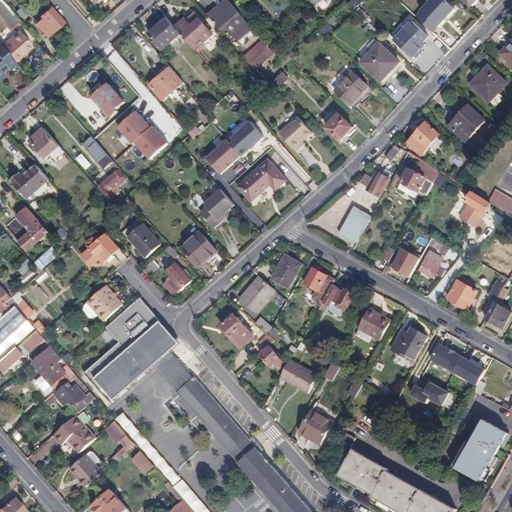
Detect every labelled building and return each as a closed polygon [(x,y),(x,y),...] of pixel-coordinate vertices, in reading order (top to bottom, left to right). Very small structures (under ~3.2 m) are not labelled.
[(228,0),(226,0),(209,16),(221,30),(226,25),(239,39),(252,27),(228,0)] [(430,0),(416,16),(433,32),(455,8),(445,0),(430,0)] [(13,17),(0,2),(0,17),(6,24),(13,17)] [(63,23),(50,9),(42,16),(45,19),(37,26),(47,36),(55,30),(58,31),(62,27),(62,24),(63,23)] [(196,13),(187,20),(193,26),(201,19),(196,13)] [(176,27),(167,18),(149,34),(163,50),(182,34),(176,27)] [(176,27),(182,34),(196,50),(214,33),(201,19),(193,26),(187,20),(186,18),(176,27)] [(430,37),(413,22),(396,42),(409,54),(408,56),(415,62),(427,48),(423,44),(430,37)] [(327,36),(332,29),(326,25),(321,32),(327,36)] [(1,46),(15,62),(33,46),(19,30),(1,46)] [(263,40),(244,57),(256,70),(275,53),(263,40)] [(511,43),(502,55),(511,64),(511,43)] [(399,63),(379,44),(362,63),(382,82),(399,63)] [(7,68),(9,70),(16,63),(15,62),(1,46),(0,45),(0,79),(5,75),(3,72),(7,68)] [(13,75),(21,68),(16,63),(9,70),(13,75)] [(184,82),(171,67),(151,85),(165,100),(184,82)] [(491,103),(508,85),(490,67),(473,86),(491,103)] [(289,79),(284,73),(275,81),(280,86),(280,87),(289,79)] [(351,106),(369,88),(354,74),(336,92),(351,106)] [(280,86),(275,81),(270,85),(270,86),(274,91),(280,86)] [(124,103),(109,85),(95,98),(111,117),(118,112),(117,110),(124,103)] [(284,91),(280,87),(280,86),(274,91),(279,96),(284,91)] [(327,126),(340,113),(326,99),(313,113),(327,126)] [(467,142),(486,122),(470,108),(451,128),(467,142)] [(118,126),(132,143),(135,141),(149,158),(167,142),(152,125),(150,127),(136,110),(118,126)] [(342,142),(354,128),(340,115),(328,128),(342,142)] [(315,134),(300,118),(281,135),(296,151),(315,134)] [(257,145),(265,138),(251,122),(231,140),(234,143),(232,145),(241,156),(243,157),(251,150),(250,149),(256,144),(257,145)] [(440,137),(427,125),(411,142),(424,154),(440,137)] [(193,139),(201,132),(196,126),(189,133),(193,139)] [(45,159),(60,146),(44,129),(30,141),(45,159)] [(114,161),(91,136),(82,144),(88,151),(90,149),(99,158),(102,155),(110,164),(114,161)] [(221,174),(241,156),(232,145),(227,140),(207,158),(221,174)] [(409,154),(403,150),(395,163),(402,167),(402,166),(409,154)] [(288,182),(270,161),(240,187),(254,202),(273,186),(278,191),(288,182)] [(441,173),(422,162),(419,169),(417,168),(415,172),(410,170),(403,182),(428,197),(441,173)] [(27,199),(50,180),(38,166),(23,178),(20,174),(12,182),(27,199)] [(402,166),(402,167),(395,178),(403,182),(410,170),(402,166)] [(384,199),(393,183),(391,181),(391,180),(386,177),(388,173),(381,169),(374,180),(367,176),(363,183),(370,187),(368,190),(384,199)] [(108,196),(127,179),(119,170),(99,187),(108,196)] [(492,205),(511,217),(511,199),(497,190),(489,203),(492,205)] [(236,206),(223,191),(206,206),(208,209),(202,214),(216,229),(222,223),(220,220),(227,214),(236,206)] [(492,205),(489,203),(473,193),(459,216),(464,219),(455,233),(470,241),(492,205)] [(49,232),(28,209),(19,217),(32,232),(21,241),(29,250),(49,232)] [(342,235),(358,245),(372,220),(356,211),(342,235)] [(229,217),(227,214),(220,220),(222,223),(229,217)] [(162,246),(144,225),(130,238),(147,258),(162,246)] [(218,252),(201,233),(183,249),(199,269),(218,252)] [(121,250),(108,236),(100,243),(97,240),(94,239),(90,244),(89,246),(92,250),(84,257),(92,266),(101,258),(106,263),(108,261),(109,263),(115,258),(114,256),(121,250)] [(60,252),(67,247),(62,240),(55,245),(60,252)] [(459,254),(435,241),(432,245),(440,250),(439,251),(455,261),(459,254)] [(41,269),(59,255),(52,247),(34,261),(41,269)] [(171,247),(166,252),(169,256),(172,254),(177,260),(180,257),(171,247)] [(383,259),(390,263),(397,252),(390,248),(383,259)] [(394,267),(412,278),(422,260),(404,250),(394,267)] [(440,267),(444,259),(433,253),(422,271),(434,278),(436,274),(440,267)] [(304,265),(287,257),(275,280),(291,288),(304,265)] [(154,262),(144,271),(150,277),(160,268),(154,262)] [(191,281),(177,266),(167,274),(172,279),(166,284),(174,294),(178,290),(180,292),(191,281)] [(440,267),(436,274),(444,278),(447,271),(440,267)] [(335,283),(337,281),(315,269),(307,283),(320,291),(317,297),(325,301),(335,283)] [(36,276),(38,282),(48,278),(46,273),(36,276)] [(257,314),(277,292),(261,278),(241,300),(257,314)] [(511,285),(511,281),(510,280),(507,286),(497,303),(501,305),(511,285)] [(497,303),(507,286),(499,281),(489,299),(497,303)] [(0,311),(14,299),(0,283),(0,311)] [(345,314),(346,312),(358,291),(349,286),(347,290),(335,283),(325,301),(320,310),(325,312),(329,305),(331,306),(332,310),(342,315),(345,314)] [(478,293),(460,283),(449,300),(469,310),(478,293)] [(124,305),(107,286),(85,305),(84,310),(92,318),(97,318),(100,316),(106,321),(124,305)] [(87,373),(113,403),(156,366),(172,352),(181,344),(155,314),(147,322),(140,315),(149,307),(142,299),(109,327),(111,328),(109,330),(117,340),(119,338),(122,342),(87,373)] [(21,305),(19,307),(28,318),(36,312),(26,300),(21,305)] [(511,313),(496,304),(487,321),(495,325),(498,320),(506,324),(511,314),(511,313)] [(0,361),(37,328),(36,326),(28,318),(19,307),(0,322),(0,361)] [(155,314),(149,307),(140,315),(147,322),(155,314)] [(383,341),(392,325),(380,318),(382,315),(375,311),(364,331),(383,341)] [(222,327),(241,349),(255,337),(236,315),(222,327)] [(380,318),(392,325),(393,321),(382,315),(380,318)] [(263,317),(257,323),(265,330),(270,334),(270,335),(275,327),(263,317)] [(498,320),(495,325),(503,330),(506,324),(498,320)] [(39,330),(43,334),(48,330),(41,322),(36,326),(37,328),(39,330)] [(428,336),(413,328),(410,334),(404,330),(394,348),(415,359),(428,336)] [(9,369),(45,337),(43,334),(39,330),(0,364),(0,368),(1,370),(6,366),(9,369)] [(260,343),(266,349),(270,346),(276,340),(270,335),(270,334),(260,343)] [(433,360),(456,373),(464,357),(456,353),(457,352),(450,348),(449,349),(442,344),(433,360)] [(59,392),(68,383),(73,379),(59,364),(64,359),(52,345),(33,362),(46,377),(38,383),(46,393),(54,386),(59,392)] [(266,349),(261,354),(273,369),(277,366),(281,370),(287,365),(285,363),(287,361),(278,352),(277,353),(270,346),(266,349)] [(179,393),(195,378),(172,352),(156,366),(179,393)] [(456,373),(479,386),(481,383),(488,370),(464,357),(456,373)] [(291,361),(282,378),(310,393),(319,377),(291,361)] [(340,367),(334,362),(324,379),(331,382),(340,367)] [(312,511),(196,377),(195,378),(179,393),(283,511),(312,511)] [(418,384),(426,388),(430,381),(422,377),(418,384)] [(356,398),(364,384),(358,380),(350,394),(356,398)] [(444,406),(451,394),(431,382),(426,391),(418,386),(413,395),(428,404),(431,399),(444,406)] [(82,412),(98,398),(93,393),(88,397),(80,388),(76,391),(68,383),(59,392),(57,393),(68,406),(72,403),(82,412)] [(485,385),(481,383),(479,386),(475,392),(491,401),(493,396),(483,390),(485,385)] [(50,406),(59,400),(55,394),(46,400),(50,406)] [(322,445),(334,424),(314,412),(302,433),(322,445)] [(81,454),(99,438),(79,415),(53,437),(61,446),(69,440),(81,454)] [(138,444),(118,421),(108,430),(113,436),(115,434),(122,442),(123,441),(127,447),(118,455),(119,456),(121,459),(138,444)] [(481,483),(509,434),(486,421),(483,426),(480,425),(470,443),(469,442),(454,468),(481,483)] [(357,439),(347,433),(342,442),(351,447),(357,439)] [(115,434),(113,436),(120,444),(122,442),(115,434)] [(390,470),(355,450),(340,476),(374,497),(373,499),(397,511),(455,511),(456,511),(388,472),(390,470)] [(81,479),(88,487),(104,473),(97,465),(103,460),(96,452),(93,451),(74,468),(83,478),(81,479)] [(156,465),(144,451),(136,459),(148,473),(156,465)] [(491,488),(497,492),(511,468),(504,464),(491,488)] [(73,470),(81,479),(83,478),(74,468),(73,470)] [(197,511),(212,511),(181,476),(173,483),(197,511)] [(5,486),(10,491),(20,483),(15,477),(5,486)] [(196,511),(197,511),(171,482),(168,484),(183,502),(171,511),(196,511)] [(131,511),(113,491),(96,505),(98,506),(94,509),(96,511),(131,511)] [(2,511),(27,511),(14,497),(0,510),(2,511)]
